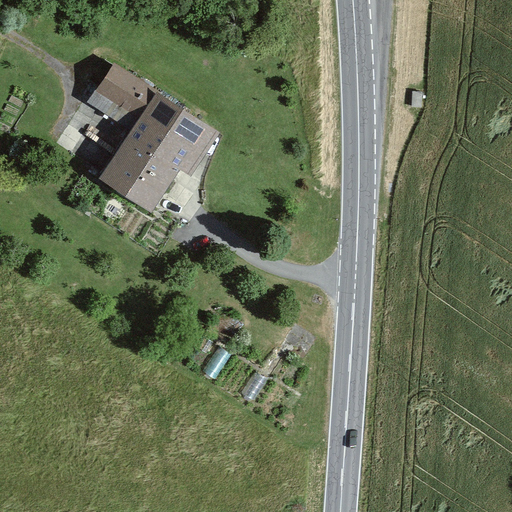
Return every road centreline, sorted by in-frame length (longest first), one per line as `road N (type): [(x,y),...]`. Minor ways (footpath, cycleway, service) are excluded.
road 1 (tertiary): [(355,273),(382,0)]
road 2 (primary): [(352,0),(355,273)]
road 3 (primary): [(355,273),(340,511)]
